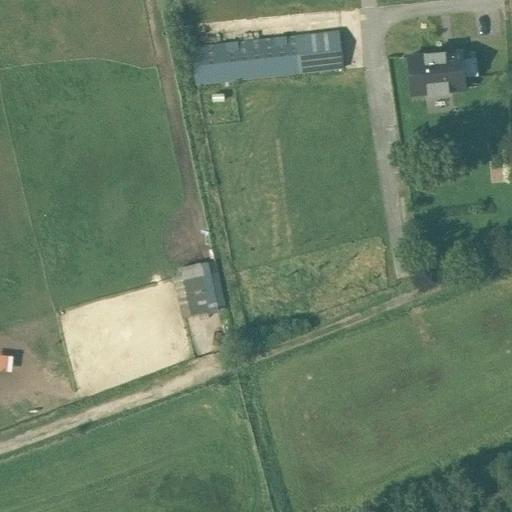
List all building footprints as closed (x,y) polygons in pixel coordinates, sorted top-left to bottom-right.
[(227,0),(174,0),(177,28),(230,22),(227,0)] [(338,32),(191,47),(195,83),(342,68),(338,32)] [(459,54),(418,57),(421,93),(437,92),(437,87),(462,85),(459,54)] [(363,75),(196,94),(202,145),(369,125),(363,75)] [(370,133),(218,159),(242,305),(395,279),(370,133)] [(210,275),(183,281),(191,316),(218,310),(210,275)]
